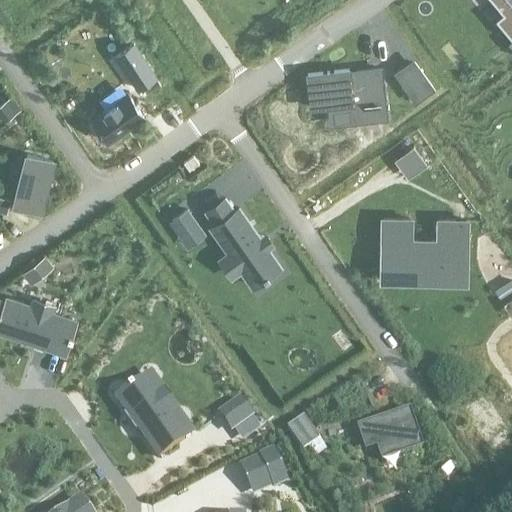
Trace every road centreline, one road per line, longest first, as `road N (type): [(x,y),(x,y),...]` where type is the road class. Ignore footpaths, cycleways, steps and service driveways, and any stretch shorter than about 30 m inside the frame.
road 1 (residential): [(220,111),(413,394)]
road 2 (residential): [(139,511),(139,500),(58,395),(20,391),(11,400)]
road 3 (residential): [(98,198),(0,52)]
road 4 (residential): [(246,92),(378,0)]
road 5 (residential): [(98,198),(220,111)]
